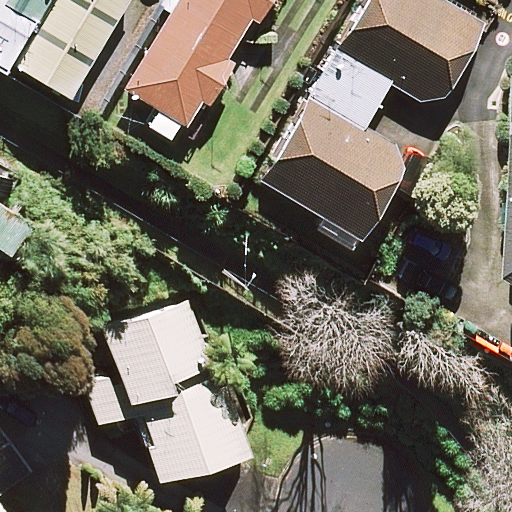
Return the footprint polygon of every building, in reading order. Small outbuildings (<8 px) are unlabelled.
[(0,0),(0,59),(35,0),(0,0)] [(35,0),(4,53),(53,81),(101,0),(35,0)] [(168,0),(110,95),(173,134),(191,103),(198,107),(224,65),(214,59),(238,21),(246,26),(261,0),(168,0)] [(470,23),(430,0),(356,0),(327,50),(381,82),(423,105),(470,23)] [(351,131),(381,82),(327,50),(298,100),(351,131)] [(351,131),(298,100),(245,188),(342,246),(395,158),(351,131)] [(26,223),(0,206),(0,248),(7,253),(26,223)] [(234,455),(184,305),(91,335),(140,485),(234,455)] [(0,511),(38,511),(0,459),(0,511)]
